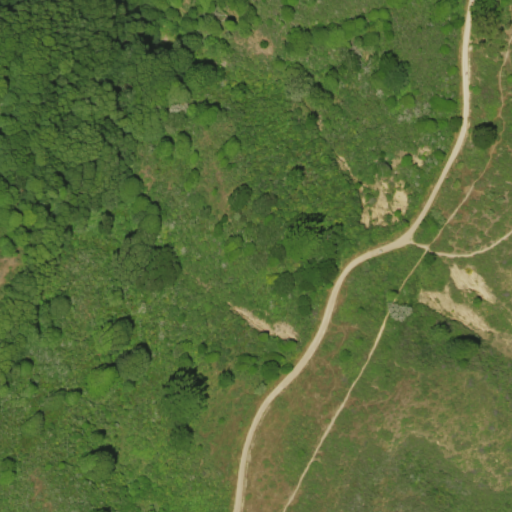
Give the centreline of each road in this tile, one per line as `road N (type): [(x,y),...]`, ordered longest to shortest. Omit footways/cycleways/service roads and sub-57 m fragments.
road 1 (track): [(235,511),(261,411),(312,360),(360,269),(407,241)]
road 2 (track): [(407,241),(460,155),(473,0)]
